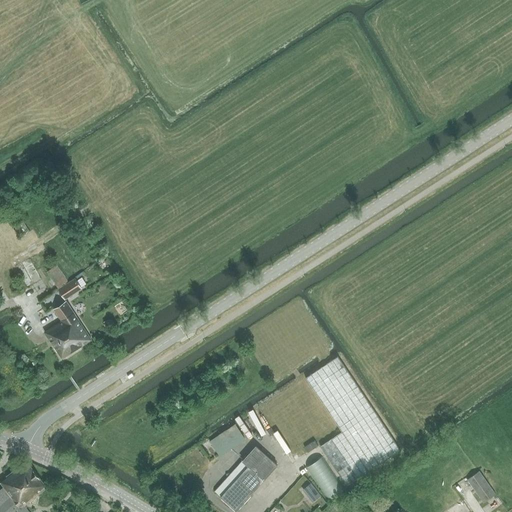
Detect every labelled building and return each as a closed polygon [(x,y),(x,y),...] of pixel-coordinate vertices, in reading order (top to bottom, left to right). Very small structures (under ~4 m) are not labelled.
[(58,288),(68,282),(57,265),(47,271),(58,288)] [(68,282),(58,288),(65,299),(82,288),(75,277),(68,282)] [(60,322),(58,323),(63,331),(64,331),(68,337),(73,333),(82,347),(92,340),(91,338),(67,301),(53,309),(60,322)] [(63,331),(58,323),(44,332),(49,340),(50,339),(51,342),(50,342),(62,360),(82,347),(73,333),(68,337),(64,331),(63,331)] [(342,432),(320,446),(347,485),(400,450),(400,449),(338,356),(305,377),(342,432)] [(308,450),(317,443),(314,439),(305,445),(308,450)] [(237,511),(277,465),(256,446),(243,461),(249,467),(221,497),(237,511)] [(0,511),(29,511),(25,506),(48,488),(26,461),(1,481),(1,482),(0,483),(3,487),(0,489),(0,511)] [(335,489),(331,481),(325,484),(318,469),(314,472),(325,494),(335,489)] [(479,471),(467,480),(483,502),(496,494),(479,471)] [(311,483),(302,489),(312,502),(321,495),(311,483)] [(424,511),(434,511),(461,493),(454,484),(421,507),(424,511)] [(465,501),(448,511),(465,511),(470,509),(465,501)]
